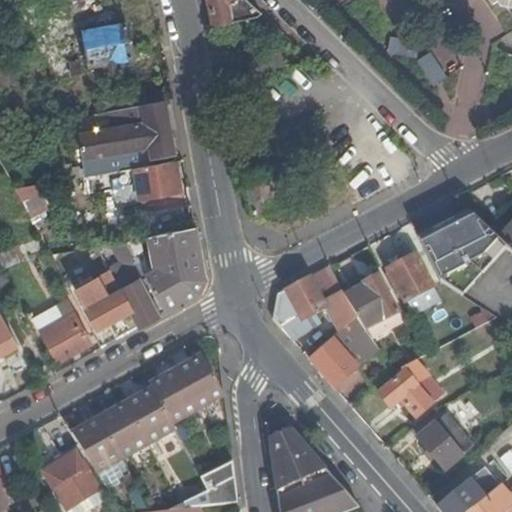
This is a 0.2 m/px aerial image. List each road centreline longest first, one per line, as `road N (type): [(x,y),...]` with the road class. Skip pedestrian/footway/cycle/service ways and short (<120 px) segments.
road 1 (tertiary): [(236,298),(179,0)]
road 2 (tertiary): [(0,430),(236,298)]
road 3 (tertiary): [(236,298),(266,272),(462,173)]
road 4 (tertiary): [(462,173),(282,0)]
road 5 (residential): [(410,511),(266,357)]
road 6 (residential): [(266,357),(246,386),(262,511)]
